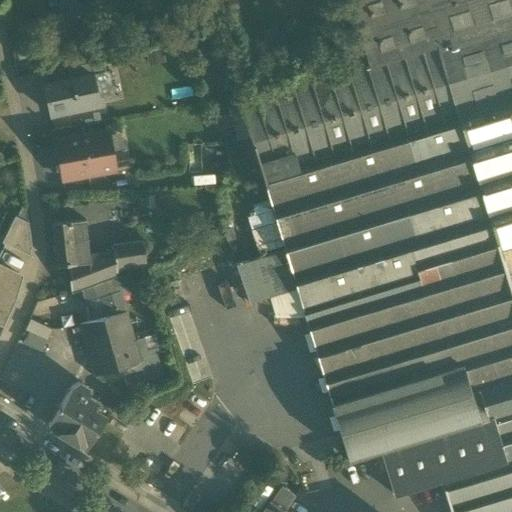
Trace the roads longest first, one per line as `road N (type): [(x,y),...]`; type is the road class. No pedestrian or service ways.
road 1 (residential): [(0,352),(40,271),(32,165),(0,36)]
road 2 (tertiary): [(0,428),(139,511)]
